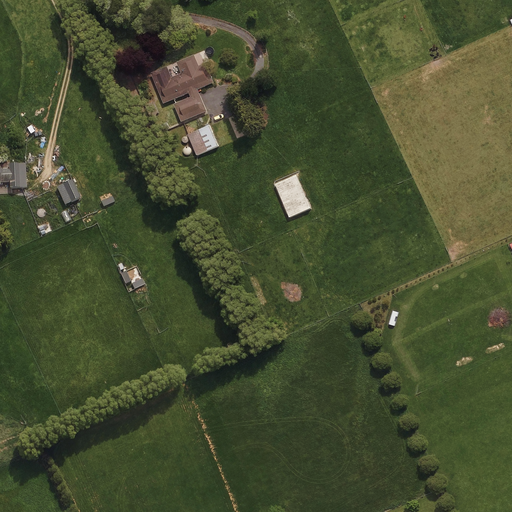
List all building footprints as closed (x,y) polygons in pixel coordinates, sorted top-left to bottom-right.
[(165,84),(158,87),(166,105),(174,101),(190,94),(191,98),(175,105),(183,123),(208,112),(198,91),(216,83),(209,68),(212,67),(205,52),(178,63),(183,75),(173,79),(168,68),(159,71),(165,84)] [(219,148),(211,127),(200,131),(203,138),(192,143),(198,156),(219,148)] [(27,166),(10,166),(10,170),(0,170),(0,187),(1,187),(1,184),(11,184),(11,190),(27,190),(27,166)] [(312,210),(298,176),(277,185),(291,219),(312,210)] [(80,200),(73,183),(58,189),(65,207),(80,200)] [(115,203),(110,192),(99,196),(104,207),(115,203)] [(244,241),(239,228),(234,229),(240,243),(244,241)] [(127,286),(132,284),(135,290),(145,285),(137,269),(128,273),(122,276),(127,286)]
